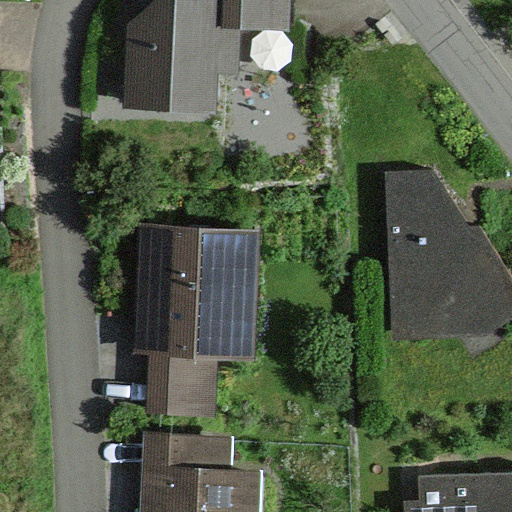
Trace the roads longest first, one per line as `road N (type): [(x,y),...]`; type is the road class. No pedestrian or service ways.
road 1 (residential): [(73,0),(57,53),(56,194),(81,511)]
road 2 (residential): [(511,123),(417,0)]
